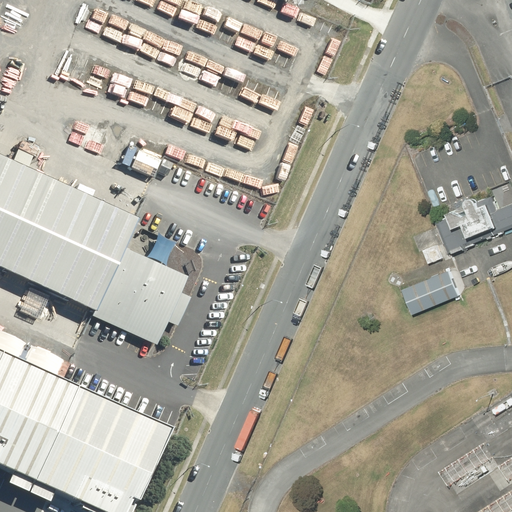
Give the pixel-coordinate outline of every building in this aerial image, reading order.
[(325,0),(352,13),(358,0),(325,0)] [(0,161),(0,273),(91,316),(157,346),(188,278),(133,253),(144,228),(132,223),(0,161)] [(473,201),(474,204),(451,213),(453,216),(438,222),(450,254),(511,229),(511,204),(499,210),(493,196),(483,200),(482,198),(479,196),(475,197),(473,201)] [(445,259),(439,244),(424,250),(430,264),(445,259)] [(462,295),(451,270),(404,289),(414,314),(462,295)] [(0,354),(0,467),(28,480),(71,386),(0,354)] [(127,511),(165,429),(71,386),(28,480),(95,511),(127,511)]
